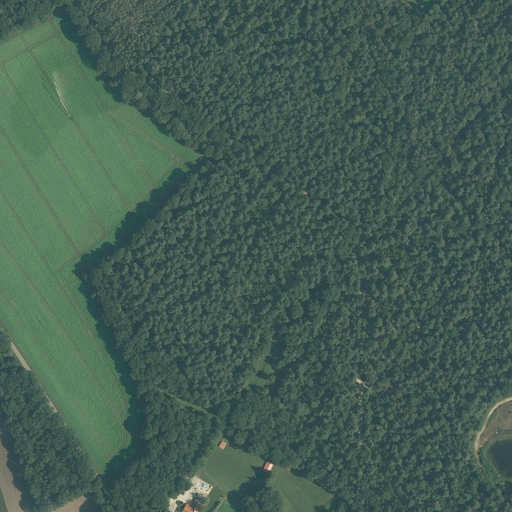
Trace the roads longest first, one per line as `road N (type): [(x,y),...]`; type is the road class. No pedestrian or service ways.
road 1 (track): [(511,7),(415,116),(364,145),(359,162),(317,200)]
road 2 (unclassified): [(113,511),(104,485),(0,329)]
road 3 (unknown): [(511,249),(447,291),(358,391)]
road 4 (track): [(228,133),(144,70),(149,41),(193,0)]
road 5 (unknown): [(357,393),(361,472),(394,511)]
